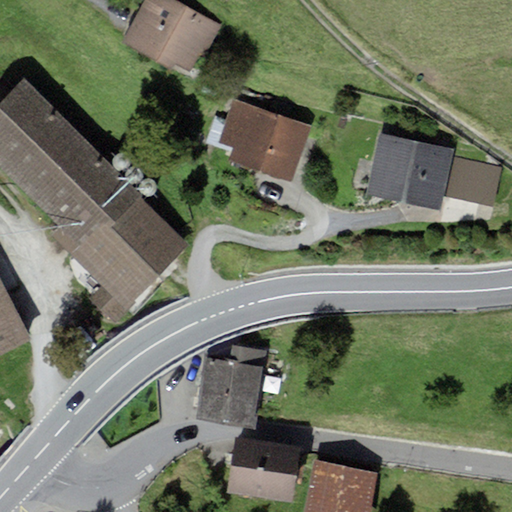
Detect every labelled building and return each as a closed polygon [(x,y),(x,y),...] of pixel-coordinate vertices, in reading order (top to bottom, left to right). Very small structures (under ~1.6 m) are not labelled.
[(221,27),(172,0),(145,0),(122,43),(191,81),(221,27)] [(25,81),(0,105),(0,165),(61,225),(51,236),(78,263),(143,197),(25,81)] [(312,126),(232,99),(217,143),(234,149),(229,162),(293,183),(312,126)] [(455,149),(381,133),(367,194),(441,210),(444,196),(453,159),(455,149)] [(126,167),(128,164),(128,162),(128,159),(127,156),(125,154),(123,152),(120,152),(117,152),(114,154),(112,156),(111,158),(111,161),(112,164),(113,166),(115,168),(118,169),(121,169),(123,169),(126,167)] [(502,170),(453,159),(444,196),(494,206),(502,170)] [(141,180),(143,178),(144,175),(143,172),(142,169),(140,167),(138,165),(135,165),(132,165),(129,167),(127,169),(126,172),(126,174),(127,177),(128,179),(130,181),(133,182),(136,182),(139,182),(141,180)] [(155,194),(157,191),(158,188),(157,185),(156,183),(154,180),(152,179),(149,179),(146,179),(143,181),(142,183),(140,185),(140,188),(141,191),(142,193),(144,195),(147,196),(150,196),(153,195),(155,194)] [(143,197),(78,263),(103,287),(91,299),(116,323),(192,245),(143,197)] [(0,278),(0,357),(33,341),(0,278)] [(231,360),(206,357),(198,418),(255,425),(265,351),(233,347),(231,360)] [(301,447),(236,437),(227,492),(293,502),(296,483),(301,484),(304,465),(298,464),(301,447)] [(370,511),(378,474),(313,462),(303,511),(370,511)]
